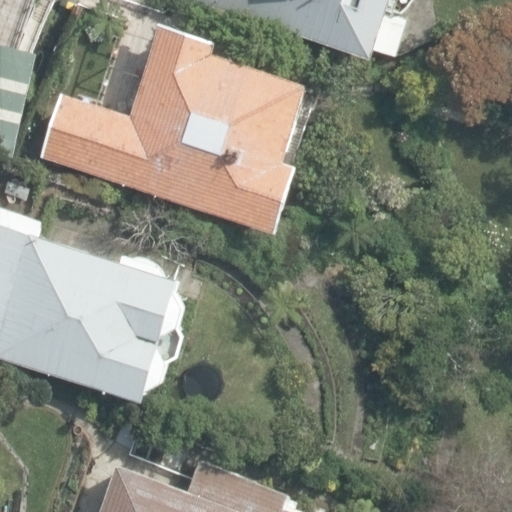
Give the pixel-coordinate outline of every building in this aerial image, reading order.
[(321,70),(114,0),(108,0),(61,139),(273,211),(321,70)] [(395,0),(207,0),(381,49),(395,0)] [(30,60),(0,55),(0,145),(9,148),(30,60)] [(181,258),(0,205),(0,353),(142,395),(181,258)] [(316,511),(320,502),(121,438),(96,511),(316,511)]
